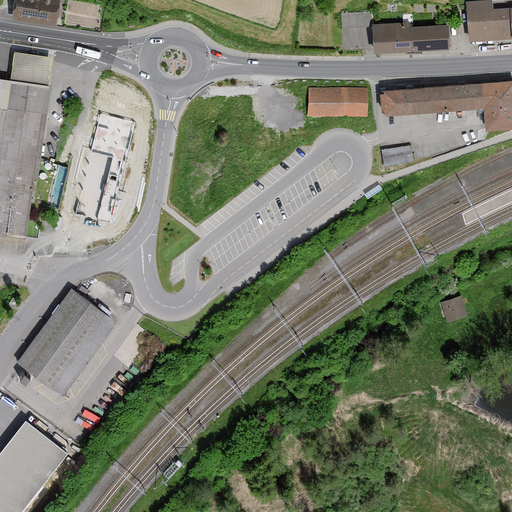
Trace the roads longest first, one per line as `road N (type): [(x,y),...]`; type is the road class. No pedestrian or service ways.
road 1 (unclassified): [(170,88),(154,198),(138,234),(115,254),(51,277),(0,354)]
road 2 (secondary): [(511,61),(341,69),(200,63)]
road 3 (unknown): [(0,376),(60,403),(150,295)]
road 4 (secondary): [(148,56),(0,29)]
